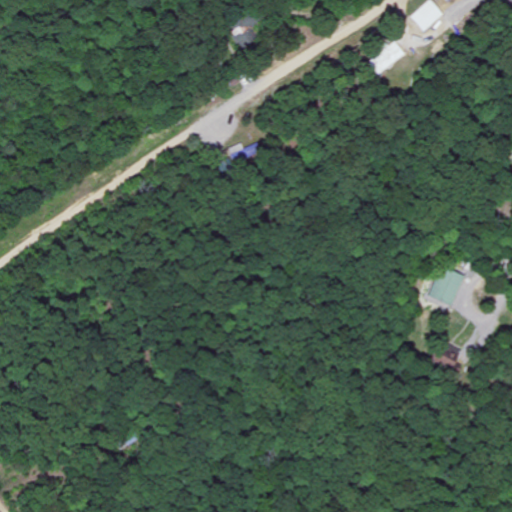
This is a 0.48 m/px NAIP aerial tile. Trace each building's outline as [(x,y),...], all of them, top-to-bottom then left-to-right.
[(425,0),(409,16),(423,31),(442,13),(429,0),(425,0)] [(404,55),(394,40),(365,59),(375,73),(404,55)] [(259,152),(256,144),(244,149),(241,143),(229,149),(235,163),(259,152)] [(461,273),(436,266),(428,297),(453,304),(461,273)] [(459,372),(467,354),(443,344),(435,362),(459,372)]
